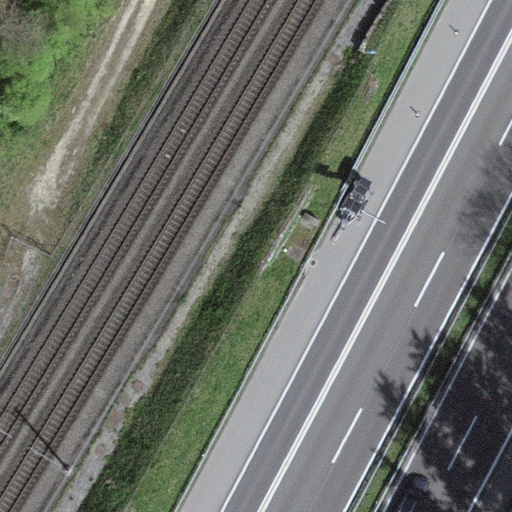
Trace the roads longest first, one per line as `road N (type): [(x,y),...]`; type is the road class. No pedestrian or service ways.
road 1 (motorway): [(506,0),(237,511)]
road 2 (motorway): [(511,120),(306,511)]
road 3 (track): [(0,302),(145,0)]
road 4 (motorway): [(425,511),(511,349)]
